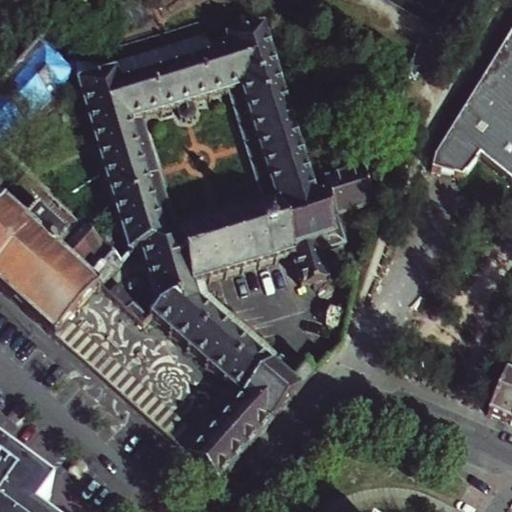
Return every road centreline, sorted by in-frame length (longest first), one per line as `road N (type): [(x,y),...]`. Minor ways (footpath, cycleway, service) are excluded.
road 1 (residential): [(157,511),(0,368)]
road 2 (residential): [(511,459),(344,393)]
road 3 (residential): [(243,511),(344,393)]
